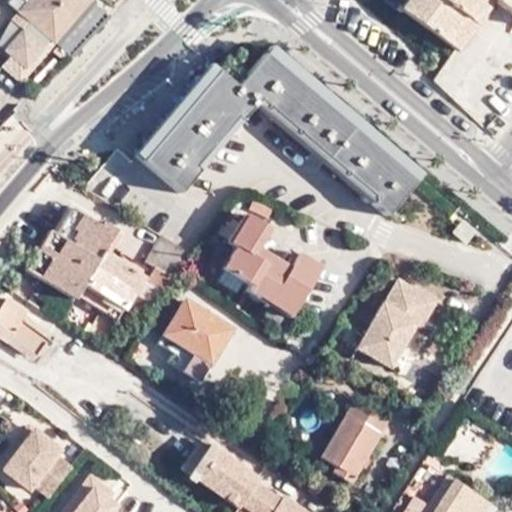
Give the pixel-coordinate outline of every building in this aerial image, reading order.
[(7,58),(17,66),(22,71),(47,42),(51,45),(87,1),(86,0),(26,0),(14,15),(25,24),(19,31),(1,54),(7,58)] [(511,0),(401,0),(396,8),(453,50),(491,0),(493,0),(511,13),(511,0)] [(25,24),(14,15),(9,22),(19,31),(25,24)] [(414,180),(420,174),(267,46),(261,53),(414,180)] [(182,97),(132,155),(178,194),(230,131),(252,105),(318,160),(384,216),(414,180),(261,53),(233,87),(208,66),(182,97)] [(0,84),(17,66),(7,58),(0,66),(0,84)] [(201,61),(175,91),(182,97),(208,66),(201,61)] [(167,85),(119,144),(132,155),(182,97),(175,91),(167,85)] [(34,248),(11,288),(39,307),(52,286),(70,298),(72,294),(114,320),(141,276),(105,252),(98,248),(107,234),(113,238),(116,232),(96,220),(93,223),(67,208),(52,234),(40,252),(34,248)] [(297,245),(284,268),(254,250),(270,223),(247,208),(229,236),(238,242),(224,264),(250,280),(246,287),(291,315),(323,262),(297,245)] [(472,231),(461,221),(452,232),(464,241),(472,231)] [(45,230),(34,248),(40,252),(52,234),(45,230)] [(98,248),(105,252),(113,238),(107,234),(98,248)] [(165,236),(160,234),(152,246),(157,249),(165,236)] [(145,279),(163,291),(180,269),(191,253),(165,236),(157,249),(152,246),(144,259),(153,266),(145,279)] [(142,283),(160,295),(163,291),(145,279),(142,283)] [(319,351),(346,367),(356,348),(389,367),(413,324),(419,328),(437,299),(412,285),(410,287),(397,279),(383,305),(381,304),(362,334),(340,320),(319,351)] [(46,337),(20,318),(23,314),(24,310),(4,295),(0,300),(0,337),(3,339),(6,336),(34,354),(46,337)] [(233,331),(184,300),(161,335),(211,366),(233,331)] [(20,318),(46,337),(49,332),(23,314),(20,318)] [(3,339),(30,359),(34,354),(6,336),(3,339)] [(153,350),(141,344),(131,361),(142,368),(153,350)] [(350,482),(358,468),(365,457),(389,420),(354,399),(319,456),(335,466),(332,471),(350,482)] [(69,466),(70,466),(54,452),(57,446),(44,436),(41,442),(35,437),(38,432),(27,423),(15,439),(20,443),(3,463),(1,466),(27,486),(31,481),(47,493),(69,466)] [(41,442),(44,436),(38,432),(35,437),(41,442)] [(198,439),(188,432),(184,438),(191,442),(174,466),(188,476),(189,475),(178,467),(198,439)] [(305,511),(280,494),(279,496),(274,493),(271,497),(246,480),(250,475),(255,479),(256,478),(200,437),(198,439),(178,467),(189,475),(188,476),(229,505),(230,504),(232,501),(246,511),(305,511)] [(0,456),(0,460),(3,463),(20,443),(15,439),(0,456)] [(446,465),(429,453),(426,458),(443,469),(446,465)] [(365,457),(358,468),(364,472),(370,462),(365,457)] [(114,511),(111,509),(115,504),(107,497),(100,492),(105,486),(89,473),(71,497),(78,503),(70,511),(114,511)] [(428,505),(423,511),(482,511),(491,500),(448,473),(428,505)] [(255,479),(250,475),(246,480),(271,497),(274,493),(255,479)] [(100,492),(107,497),(111,491),(105,486),(100,492)] [(414,496),(403,511),(423,511),(428,505),(414,496)] [(59,511),(70,511),(78,503),(71,497),(59,511)] [(489,511),(495,503),(491,500),(482,511),(489,511)] [(246,511),(232,501),(230,504),(229,505),(227,508),(233,511),(246,511)]
